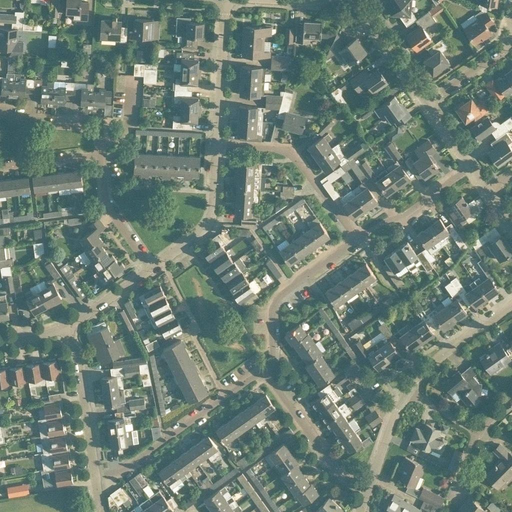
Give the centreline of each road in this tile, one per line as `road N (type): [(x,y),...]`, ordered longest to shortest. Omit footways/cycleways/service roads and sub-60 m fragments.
road 1 (residential): [(94,474),(127,468),(263,370)]
road 2 (unclassified): [(357,240),(290,155),(216,145)]
road 3 (residential): [(263,370),(272,362),(277,298),(357,240)]
road 4 (residential): [(368,489),(341,477),(263,370)]
road 5 (residential): [(94,474),(78,361),(65,326)]
road 6 (unclassified): [(150,267),(210,218),(216,145)]
road 7 (unclassified): [(216,145),(224,0)]
road 8 (residential): [(408,392),(436,359),(511,304)]
road 9 (residential): [(357,240),(471,166)]
road 10 (residential): [(150,267),(109,210),(100,155)]
road 11 (residential): [(425,102),(353,0)]
road 12 (residential): [(100,155),(88,130),(0,115)]
